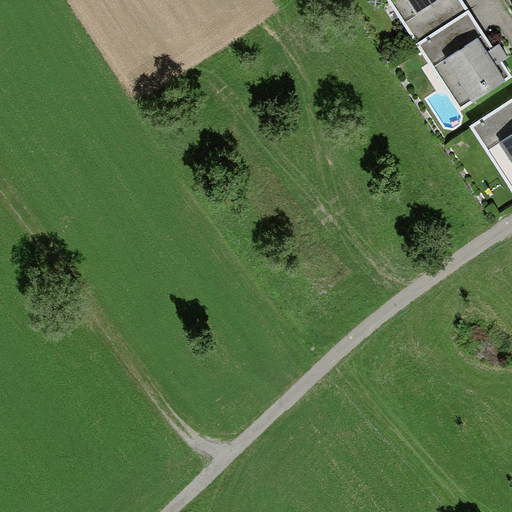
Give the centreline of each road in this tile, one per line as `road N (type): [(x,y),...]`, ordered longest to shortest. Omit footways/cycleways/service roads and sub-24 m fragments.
road 1 (track): [(511,226),(461,252),(361,325),(157,511)]
road 2 (track): [(219,460),(177,421),(0,175)]
